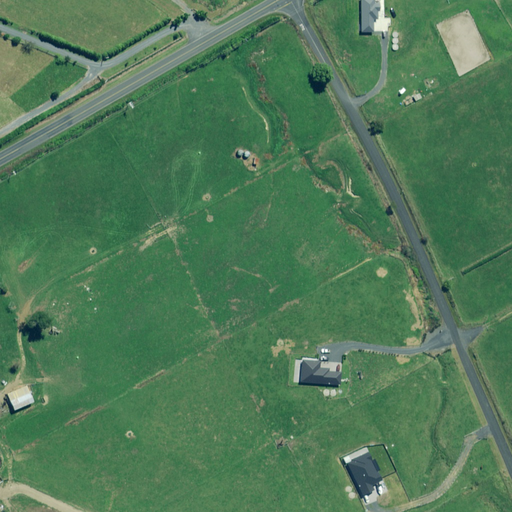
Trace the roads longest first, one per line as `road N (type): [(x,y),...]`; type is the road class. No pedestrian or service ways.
road 1 (unclassified): [(289,0),(403,211),(511,463)]
road 2 (secondary): [(0,159),(278,0)]
